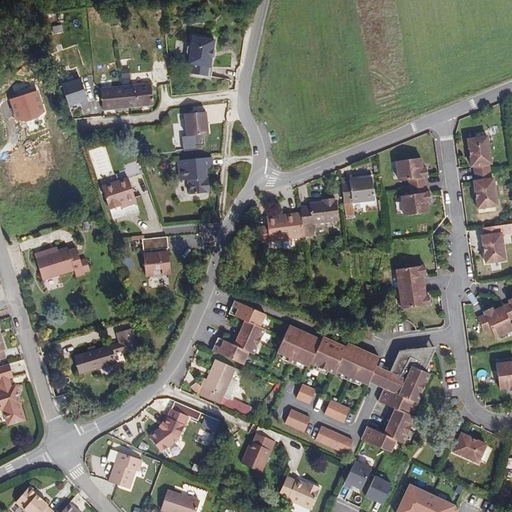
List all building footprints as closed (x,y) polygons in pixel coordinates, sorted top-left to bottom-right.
[(213,63),(216,37),(190,34),(187,60),(191,61),(190,71),(209,74),(211,63),(213,63)] [(121,70),(122,78),(130,77),(129,68),(121,70)] [(89,97),(83,75),(61,81),(68,104),(89,97)] [(103,109),(153,103),(150,82),(101,88),(103,109)] [(11,97),(16,121),(46,114),(40,90),(11,97)] [(187,133),(209,131),(207,109),(185,111),(187,133)] [(187,133),(186,123),(178,123),(177,125),(178,133),(179,134),(187,133)] [(475,173),(490,171),(489,163),(491,163),(487,136),(468,139),(472,166),(474,165),(475,173)] [(210,160),(176,164),(178,184),(187,183),(189,198),(208,195),(206,181),(204,182),(203,171),(211,171),(210,160)] [(408,190),(423,188),(422,180),(425,180),(424,170),(420,171),(419,160),(394,164),(397,184),(407,182),(408,190)] [(491,178),(490,171),(475,173),(476,180),(474,181),(478,208),(497,205),(494,178),(491,178)] [(347,174),(338,175),(341,202),(371,198),(368,174),(347,177),(347,174)] [(117,207),(133,202),(125,182),(99,191),(107,213),(118,209),(117,207)] [(424,195),(423,188),(408,190),(409,197),(399,199),(402,219),(427,215),(425,204),(429,204),(428,195),(424,195)] [(307,208),(297,210),(298,215),(299,230),(309,228),(309,226),(337,222),(334,206),(332,200),(324,201),(324,204),(307,207),(307,208)] [(134,206),(133,202),(117,207),(118,209),(119,211),(134,206)] [(259,246),(301,240),(299,230),(298,215),(280,218),(281,221),(264,223),(265,229),(257,230),(259,246)] [(498,225),(483,228),(484,235),(481,236),(485,263),(505,260),(501,232),(499,233),(498,225)] [(301,240),(311,238),(309,228),(299,230),(301,240)] [(168,235),(144,238),(145,249),(153,248),(153,253),(146,254),(148,275),(155,274),(154,268),(165,267),(165,273),(172,272),(170,251),(167,251),(166,247),(170,246),(168,235)] [(40,256),(39,253),(31,256),(39,281),(70,271),(73,278),(81,275),(73,249),(65,251),(65,249),(54,252),(40,256)] [(396,292),(421,289),(420,278),(424,277),(422,268),(393,272),(396,292)] [(423,299),(421,289),(396,292),(399,312),(428,308),(426,299),(423,299)] [(509,303),(502,307),(508,320),(511,318),(511,297),(508,300),(509,303)] [(306,299),(298,300),(298,307),(306,307),(306,299)] [(243,338),(259,345),(265,332),(257,328),(263,316),(231,303),(226,316),(249,326),(243,338)] [(511,327),(508,320),(502,307),(493,311),(491,308),(483,311),(484,315),(477,318),(483,331),(490,328),(494,337),(511,329),(511,327)] [(289,333),(290,329),(286,328),(274,355),(286,361),(285,364),(292,367),(294,364),(306,370),(308,366),(331,377),(333,373),(344,379),(343,382),(351,385),(352,382),(364,388),(365,384),(373,369),(377,360),(372,359),(371,362),(368,360),(366,358),(362,354),(359,352),(349,353),(347,351),(348,347),(344,346),(342,349),(337,347),(335,353),(332,351),(332,347),(327,345),(328,343),(320,339),(318,342),(314,340),(313,344),(310,342),(305,336),(300,334),(292,335),(289,333)] [(114,333),(118,345),(119,348),(133,344),(129,329),(114,333)] [(209,353),(241,367),(246,354),(254,357),(259,345),(243,338),(238,350),(215,340),(209,353)] [(337,347),(328,343),(327,345),(332,347),(332,351),(335,353),(337,347)] [(119,348),(118,345),(106,349),(106,348),(71,358),(77,376),(111,366),(109,357),(120,354),(121,356),(135,351),(133,344),(119,348)] [(382,391),(411,405),(414,406),(426,377),(421,374),(429,357),(422,354),(423,352),(397,355),(394,363),(395,364),(389,377),(382,391)] [(371,362),(372,359),(362,354),(366,358),(368,360),(371,362)] [(214,395),(218,397),(230,369),(210,360),(201,380),(198,379),(195,386),(198,388),(195,396),(210,403),(214,395)] [(511,361),(495,364),(499,389),(509,387),(510,391),(511,390),(511,361)] [(10,380),(5,366),(0,367),(0,382),(5,381),(10,380)] [(373,369),(365,384),(376,389),(380,391),(382,391),(389,377),(383,374),(373,369)] [(426,377),(414,406),(418,408),(431,379),(426,377)] [(312,393),(299,387),(293,401),(306,407),(312,393)] [(8,389),(0,391),(0,415),(4,428),(21,423),(17,407),(18,407),(12,388),(8,389)] [(390,426),(406,434),(412,420),(405,417),(411,405),(382,391),(380,391),(374,404),(396,414),(390,426)] [(346,412),(327,403),(321,417),(340,425),(346,412)] [(156,454),(171,443),(174,440),(182,419),(165,411),(159,425),(155,430),(151,433),(144,440),(156,454)] [(307,421),(287,412),(281,426),(301,434),(307,421)] [(361,443),(387,455),(393,443),(400,446),(406,434),(390,426),(385,439),(363,429),(357,442),(361,443)] [(350,443),(317,429),(312,443),(343,457),(350,443)] [(459,435),(452,433),(446,446),(453,449),(452,452),(477,463),(485,445),(460,433),(459,435)] [(266,453),(269,443),(252,436),(248,445),(266,453)] [(257,473),(266,453),(248,445),(245,443),(237,465),(257,473)] [(109,465),(112,454),(104,451),(100,462),(109,465)] [(135,461),(112,454),(109,465),(102,484),(122,490),(129,472),(132,473),(135,461)] [(373,467),(355,459),(345,481),(353,484),(363,489),(373,467)] [(366,495),(381,502),(391,482),(376,475),(366,495)] [(306,487),(302,485),(292,481),(284,501),(307,510),(316,488),(307,485),(306,487)] [(453,511),(458,504),(411,482),(396,511),(453,511)] [(34,497),(35,495),(27,488),(13,504),(21,511),(48,511),(44,508),(45,507),(39,502),(34,497)] [(192,511),(195,503),(163,493),(157,511),(192,511)]
